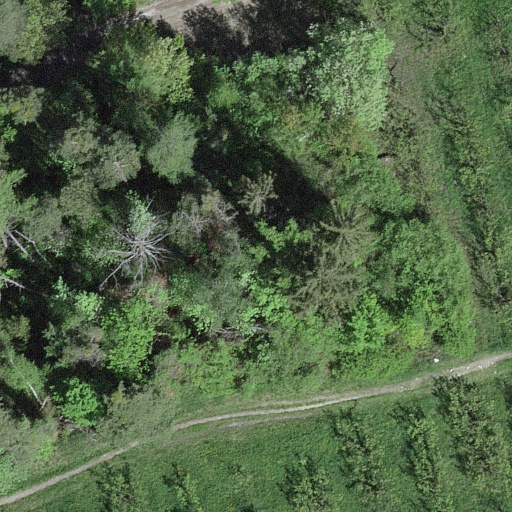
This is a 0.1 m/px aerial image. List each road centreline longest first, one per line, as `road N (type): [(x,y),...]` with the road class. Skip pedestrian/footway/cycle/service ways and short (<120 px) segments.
road 1 (track): [(0,490),(259,417),(511,367)]
road 2 (track): [(209,0),(0,64)]
